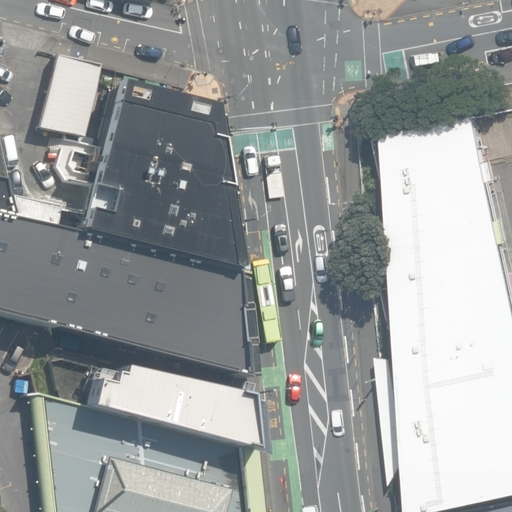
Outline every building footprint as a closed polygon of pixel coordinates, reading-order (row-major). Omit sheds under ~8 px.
[(34,129),(76,139),(94,67),(52,56),(34,129)] [(112,85),(74,235),(234,274),(236,274),(249,277),(222,115),(209,111),(112,85)] [(411,511),(416,511),(511,491),(511,279),(477,117),(477,115),(386,136),(386,138),(389,179),(396,285),(399,327),(401,358),(403,386),(405,414),(408,457),(411,511)] [(11,197),(7,180),(0,178),(0,317),(245,381),(260,379),(249,277),(236,274),(234,274),(74,235),(54,230),(59,208),(11,197)] [(377,355),(391,484),(394,480),(406,460),(402,415),(405,414),(403,386),(397,388),(392,357),(382,356),(377,355)] [(82,406),(247,449),(265,456),(262,405),(240,397),(113,365),(110,378),(88,373),(86,378),(79,376),(78,381),(88,383),(82,406)] [(259,511),(253,456),(31,396),(25,394),(36,511),(259,511)] [(511,511),(511,502),(467,511),(511,511)]
